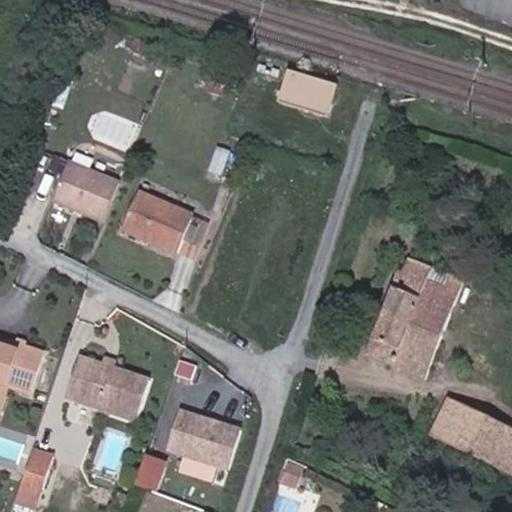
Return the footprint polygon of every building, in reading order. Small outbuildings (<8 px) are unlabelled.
[(335,89),(291,73),(281,103),(326,118),(335,89)] [(104,223),(121,183),(69,163),(54,203),(104,223)] [(139,192),(126,223),(151,233),(149,240),(180,253),(195,216),(139,192)] [(151,233),(126,223),(123,229),(149,240),(151,233)] [(412,258),(394,252),(356,348),(416,371),(457,276),(443,270),(437,284),(430,280),(436,268),(422,263),(417,275),(408,271),(412,258)] [(28,359),(0,349),(0,393),(14,399),(28,359)] [(128,386),(109,380),(96,375),(62,364),(48,403),(115,425),(128,386)] [(96,375),(109,380),(112,372),(99,367),(96,375)] [(443,443),(459,407),(436,397),(420,432),(443,443)] [(511,471),(511,430),(459,407),(443,443),(510,475),(511,471)] [(224,425),(159,408),(147,447),(212,464),(224,425)] [(137,484),(160,491),(170,460),(146,453),(137,484)] [(36,464),(16,457),(2,499),(22,506),(36,464)] [(138,465),(122,458),(112,486),(128,492),(138,465)] [(291,461),(285,482),(298,486),(305,465),(291,461)] [(285,470),(273,464),(265,479),(277,484),(285,470)]
